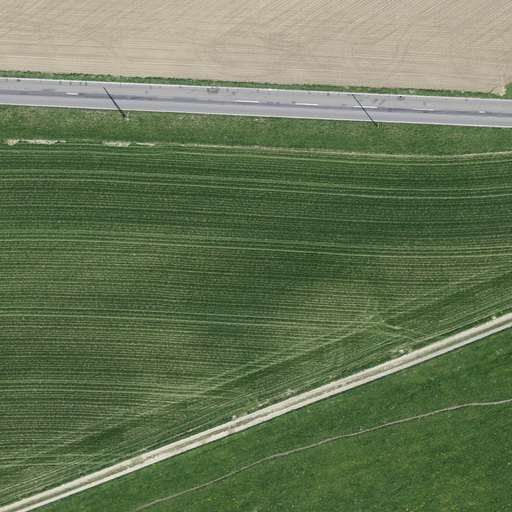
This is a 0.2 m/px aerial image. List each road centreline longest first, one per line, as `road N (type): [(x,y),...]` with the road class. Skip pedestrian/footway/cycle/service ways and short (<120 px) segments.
road 1 (track): [(7,511),(511,328)]
road 2 (unclassified): [(0,92),(511,113)]
